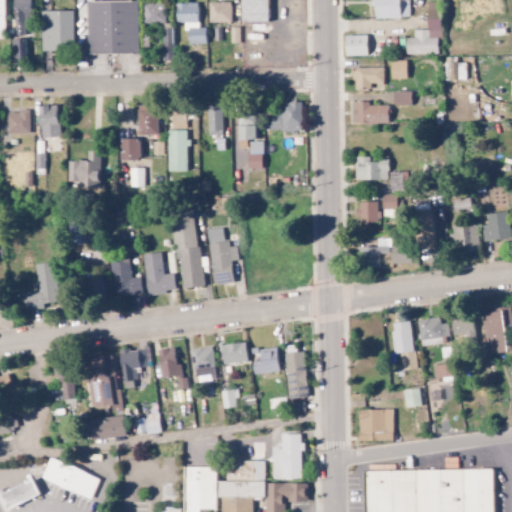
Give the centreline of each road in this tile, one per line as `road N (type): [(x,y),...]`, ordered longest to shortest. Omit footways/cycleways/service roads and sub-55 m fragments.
road 1 (residential): [(0,344),(511,277)]
road 2 (residential): [(337,511),(330,0)]
road 3 (residential): [(334,89),(0,89)]
road 4 (residential): [(511,437),(337,462)]
